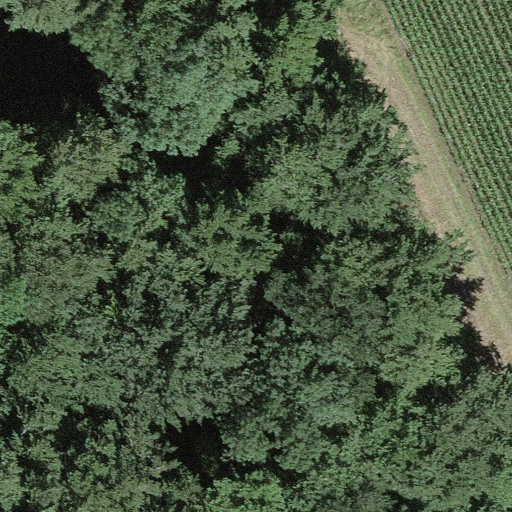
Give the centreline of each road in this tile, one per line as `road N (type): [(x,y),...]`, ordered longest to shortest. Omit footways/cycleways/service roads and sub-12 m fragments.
road 1 (track): [(511,453),(488,434),(417,322),(279,0)]
road 2 (track): [(488,434),(326,0)]
